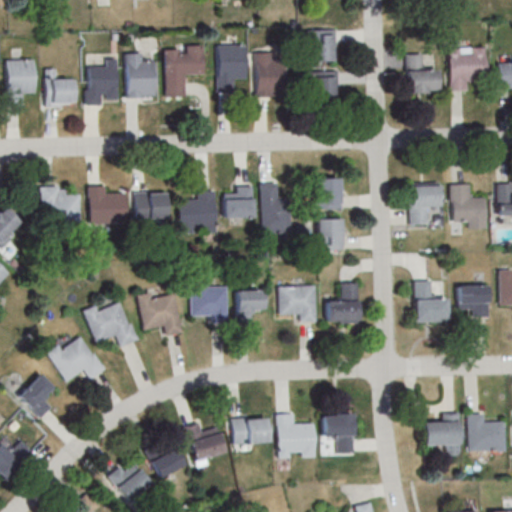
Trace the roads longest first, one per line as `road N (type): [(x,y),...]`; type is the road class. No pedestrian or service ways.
road 1 (residential): [(511,365),(276,371),(172,389),(90,439),(15,511)]
road 2 (residential): [(400,511),(384,393),(372,0)]
road 3 (residential): [(376,140),(15,149)]
road 4 (residential): [(511,136),(376,140)]
